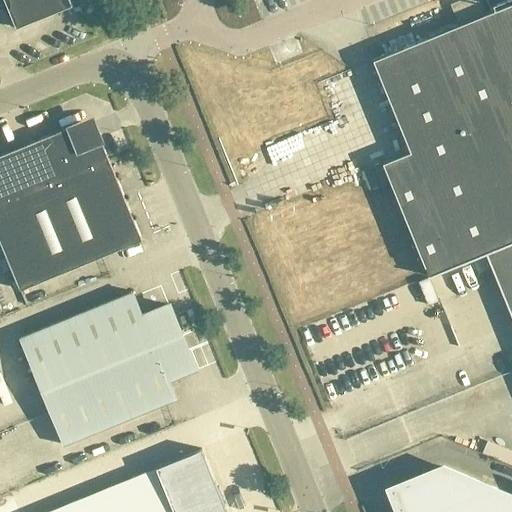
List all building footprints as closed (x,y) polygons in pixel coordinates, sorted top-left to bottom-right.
[(72,7),(69,0),(2,0),(15,30),(72,7)] [(511,0),(489,0),(494,12),(372,61),(410,153),(382,164),(429,278),(486,255),(511,244),(511,0)] [(338,123),(305,136),(311,152),(344,140),(338,123)] [(73,132),(71,128),(0,157),(0,243),(19,291),(140,242),(141,241),(100,140),(95,142),(88,126),(73,132)] [(511,244),(486,255),(511,318),(511,244)] [(19,339),(41,393),(63,447),(174,401),(174,402),(175,401),(166,380),(193,369),(168,306),(140,317),(131,293),(129,293),(130,294),(19,339)] [(198,507),(184,511),(226,511),(202,451),(179,460),(198,507)] [(179,460),(157,469),(174,511),(184,511),(198,507),(179,460)] [(174,511),(157,469),(134,478),(148,511),(174,511)] [(511,511),(511,497),(443,469),(390,490),(398,511),(511,511)] [(148,511),(134,478),(112,487),(122,511),(148,511)] [(122,511),(112,487),(90,496),(96,511),(122,511)] [(96,511),(90,496),(68,505),(70,511),(96,511)]
